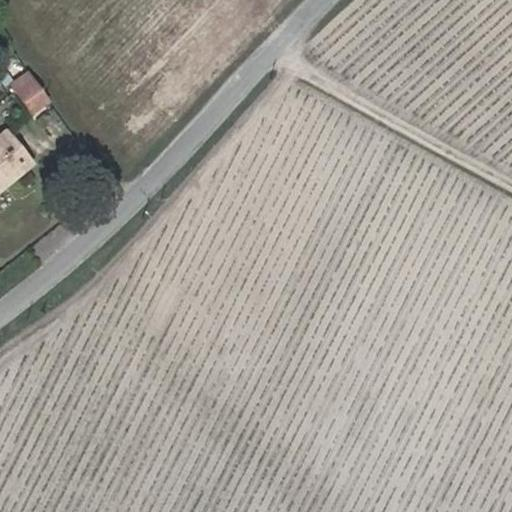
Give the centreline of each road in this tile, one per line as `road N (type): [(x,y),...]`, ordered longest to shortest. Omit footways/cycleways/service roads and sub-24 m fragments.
road 1 (unclassified): [(0,316),(134,207),(337,0)]
road 2 (track): [(511,174),(287,51)]
